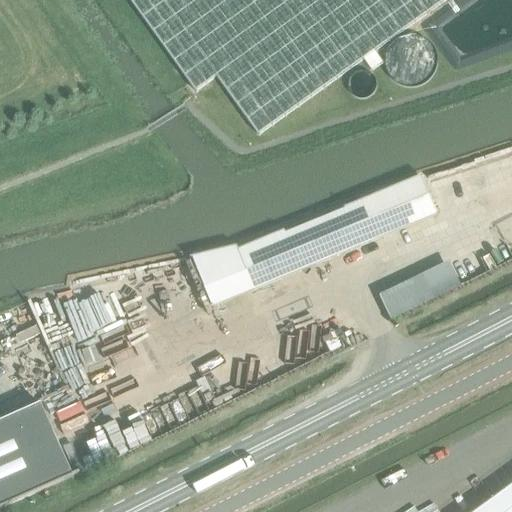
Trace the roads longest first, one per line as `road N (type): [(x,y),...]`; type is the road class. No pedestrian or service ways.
road 1 (primary): [(132,511),(511,317)]
road 2 (unclassified): [(217,511),(511,362)]
